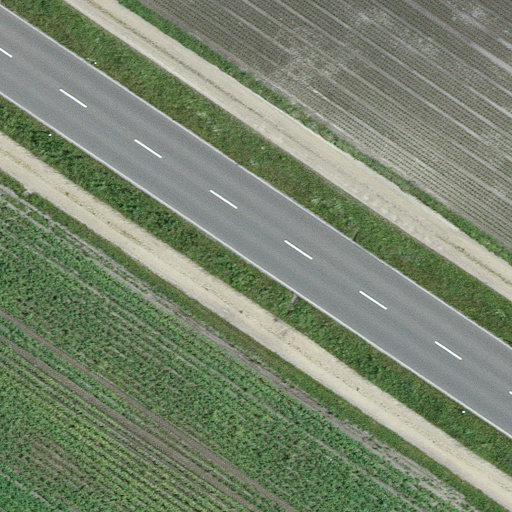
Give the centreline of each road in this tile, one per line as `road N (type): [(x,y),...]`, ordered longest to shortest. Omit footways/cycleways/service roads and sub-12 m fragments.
road 1 (primary): [(511,407),(0,58)]
road 2 (track): [(495,511),(0,177)]
road 3 (track): [(99,0),(511,277)]
